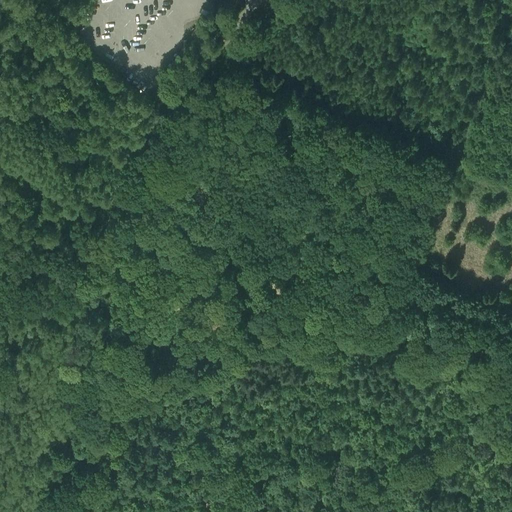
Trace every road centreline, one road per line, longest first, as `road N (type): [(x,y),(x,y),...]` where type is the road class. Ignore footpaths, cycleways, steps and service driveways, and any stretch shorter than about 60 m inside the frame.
road 1 (residential): [(261,0),(125,161),(114,187),(511,368)]
road 2 (track): [(98,511),(114,187)]
